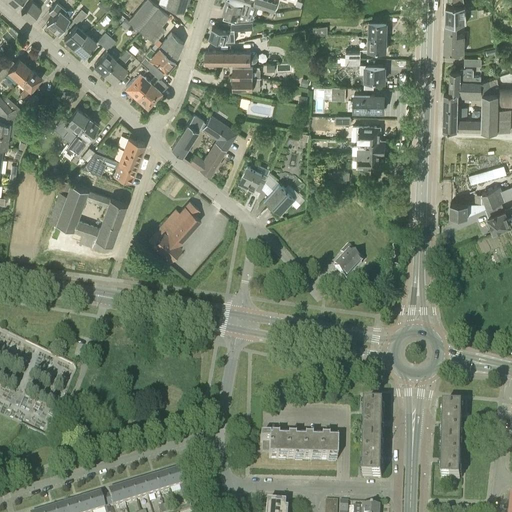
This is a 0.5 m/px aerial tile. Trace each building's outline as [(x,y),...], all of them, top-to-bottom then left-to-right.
[(30,19),(41,5),(40,4),(43,0),(29,0),(20,11),(30,19)] [(166,28),(161,24),(169,15),(151,0),(144,0),(128,19),(154,42),(166,28)] [(187,0),(165,0),(165,4),(183,10),(186,2),(187,2),(187,0)] [(231,21),(237,22),(237,21),(246,21),(251,6),(243,3),(243,2),(237,0),(225,0),(221,12),(224,13),(222,18),(231,21)] [(254,0),(253,5),(257,7),(264,9),(266,9),(269,0),(267,0),(254,0)] [(445,22),(457,22),(467,19),(478,16),(477,8),(466,9),(465,3),(465,0),(446,0),(447,3),(445,3),(445,22)] [(53,14),(45,22),(58,33),(69,17),(63,12),(66,9),(56,1),(48,10),(53,14)] [(84,16),(87,13),(81,8),(72,19),(77,24),(84,16)] [(233,30),(246,30),(246,22),(237,22),(231,21),(230,23),(231,30),(233,30)] [(368,35),(386,36),(386,22),(368,21),(368,35)] [(444,50),(465,51),(465,34),(457,34),(457,22),(445,22),(444,50)] [(63,38),(74,47),(86,32),(76,23),(63,38)] [(313,34),(327,34),(327,25),(313,27),(313,34)] [(225,41),(234,41),(233,30),(231,30),(225,30),(212,26),(209,37),(225,41)] [(97,40),(102,45),(110,36),(105,31),(97,40)] [(158,45),(175,59),(183,41),(171,31),(158,45)] [(86,32),(74,47),(84,56),(97,41),(86,32)] [(368,35),(367,49),(385,50),(386,36),(368,35)] [(102,45),(107,49),(115,40),(110,36),(102,45)] [(174,59),(175,59),(158,45),(154,50),(150,46),(144,53),(148,57),(148,56),(165,71),(174,60),(174,59)] [(487,54),(500,51),(499,46),(486,49),(487,54)] [(114,82),(127,68),(122,63),(131,53),(125,48),(116,58),(104,73),(114,82)] [(93,64),(104,73),(116,58),(106,49),(93,64)] [(345,57),(360,58),(361,50),(345,49),(345,57)] [(205,62),(236,62),(236,51),(205,50),(205,62)] [(236,62),(251,63),(254,62),(256,61),(257,60),(258,58),(258,56),(257,54),(256,53),(254,52),(251,52),(251,51),(236,51),(236,62)] [(135,57),(131,61),(136,65),(137,65),(140,61),(135,56),(135,57)] [(0,79),(7,71),(18,80),(29,67),(18,57),(14,61),(10,57),(0,69),(0,79)] [(140,61),(148,68),(158,78),(159,78),(163,73),(144,57),(140,61)] [(143,73),(148,68),(140,61),(137,65),(136,65),(133,69),(137,73),(132,79),(143,88),(150,80),(143,73)] [(364,65),(364,79),(384,80),(385,66),(364,65)] [(232,77),(260,77),(261,77),(260,77),(260,69),(259,69),(259,66),(253,66),(233,66),(232,77)] [(20,92),(26,97),(36,85),(34,84),(41,76),(29,67),(18,80),(25,86),(20,92)] [(462,80),(481,81),(481,76),(480,76),(473,75),(473,67),(460,67),(460,69),(450,69),(449,90),(459,91),(462,91),(462,80)] [(232,88),(260,88),(260,77),(232,77),(232,88)] [(150,80),(143,88),(136,96),(147,105),(166,84),(159,78),(158,78),(154,82),(150,80)] [(136,96),(143,88),(132,79),(125,86),(136,96)] [(331,99),(345,100),(346,86),(332,86),(331,99)] [(499,93),(482,92),(481,118),(467,118),(467,107),(458,107),(459,91),(449,90),(444,91),(443,128),(457,129),(457,130),(481,130),(481,129),(498,130),(498,128),(499,93)] [(353,92),(353,109),(384,110),(384,96),(370,95),(370,93),(353,92)] [(25,102),(30,106),(38,97),(33,93),(25,102)] [(0,133),(9,135),(13,135),(16,111),(21,110),(7,96),(3,99),(4,100),(8,104),(0,111),(0,133)] [(48,105),(54,109),(60,102),(54,97),(48,105)] [(0,111),(8,104),(4,100),(0,103),(0,111)] [(68,128),(75,134),(88,116),(77,107),(59,130),(64,133),(68,128)] [(198,129),(199,126),(203,129),(217,138),(204,159),(194,152),(188,161),(198,169),(199,168),(210,177),(223,156),(228,150),(240,133),(212,114),(206,123),(202,121),(203,119),(193,114),(171,148),(181,155),(198,129)] [(85,144),(85,141),(98,124),(88,116),(75,134),(60,153),(69,160),(76,151),(78,153),(85,144)] [(335,123),(351,124),(351,116),(335,116),(335,123)] [(357,138),(380,139),(380,126),(352,125),(352,133),(358,133),(357,138)] [(0,146),(2,147),(7,147),(9,135),(0,133),(0,146)] [(123,149),(139,155),(144,143),(128,136),(124,145),(121,144),(120,147),(123,148),(123,149)] [(358,152),(380,153),(385,153),(385,139),(380,139),(357,138),(357,140),(367,140),(367,144),(353,144),(352,152),(358,152)] [(17,148),(22,150),(25,142),(20,140),(17,148)] [(87,160),(95,151),(89,146),(81,156),(87,160)] [(14,156),(19,158),(22,150),(17,148),(14,156)] [(119,160),(135,167),(139,155),(123,149),(119,160)] [(135,167),(119,160),(105,155),(95,151),(87,160),(82,167),(100,175),(105,162),(115,166),(112,173),(130,180),(135,167)] [(380,153),(358,152),(357,166),(379,166),(380,153)] [(260,191),(268,174),(251,166),(247,164),(238,184),(253,191),(255,188),(260,191)] [(472,180),(508,175),(506,166),(470,172),(472,180)] [(347,178),(349,178),(349,171),(333,170),(333,178),(335,178),(335,182),(347,182),(347,178)] [(87,188),(87,189),(69,183),(62,180),(47,220),(72,229),(72,230),(81,233),(78,242),(107,252),(125,203),(108,197),(109,196),(87,188)] [(282,214),(296,198),(284,187),(280,183),(269,194),(265,198),(282,214)] [(487,207),(506,200),(504,194),(500,185),(481,193),(485,203),(487,207)] [(182,246),(179,244),(200,219),(194,214),(199,209),(190,200),(171,221),(167,218),(148,239),(152,243),(151,244),(169,260),(182,246)] [(450,215),(468,215),(481,210),(487,207),(485,203),(478,203),(468,203),(451,202),(450,215)] [(493,230),(511,223),(511,222),(511,214),(509,216),(506,209),(488,216),(489,219),(487,220),(488,223),(491,224),(493,230)] [(354,248),(349,244),(341,253),(346,257),(335,268),(347,279),(362,263),(351,253),(353,250),(354,248)] [(382,459),(382,441),(383,404),(364,404),(364,441),(363,477),(381,478),(382,459)] [(460,462),(461,443),(462,407),(443,406),(442,443),(441,479),(460,480),(460,462)] [(268,458),(319,460),(336,460),(337,442),(269,440),(269,437),(260,437),(260,443),(263,443),(263,452),(268,452),(268,458)] [(171,489),(182,486),(178,471),(166,474),(171,489)] [(159,493),(171,489),(166,474),(154,478),(159,493)] [(147,497),(159,493),(154,478),(143,481),(147,497)] [(136,500),(147,497),(143,481),(131,485),(136,500)] [(124,504),(136,500),(131,485),(120,489),(124,504)] [(112,507),(124,504),(120,489),(108,492),(109,495),(105,496),(108,507),(111,505),(112,507)] [(104,508),(108,507),(105,496),(100,497),(99,495),(88,498),(92,511),(96,511),(105,510),(104,508)] [(79,511),(92,511),(88,498),(77,502),(79,511)] [(338,511),(346,511),(347,501),(339,501),(338,511)] [(66,511),(79,511),(77,502),(65,505),(66,511)]
